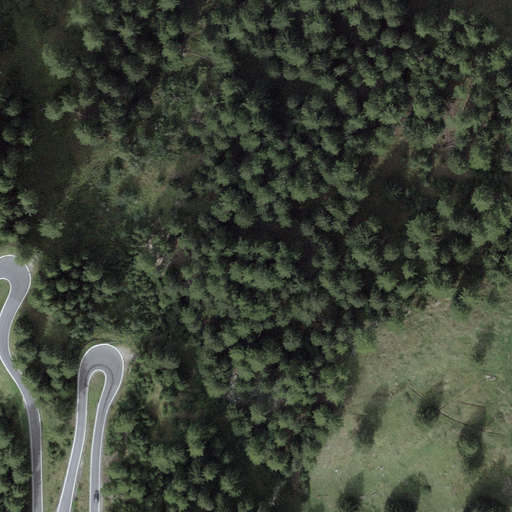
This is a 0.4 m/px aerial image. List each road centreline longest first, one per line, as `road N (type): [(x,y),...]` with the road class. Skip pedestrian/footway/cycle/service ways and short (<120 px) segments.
road 1 (secondary): [(95,511),(97,442),(114,374),(100,356),(83,383),(64,511)]
road 2 (secondary): [(37,511),(34,414),(3,345),(21,280),(12,265),(0,268)]
